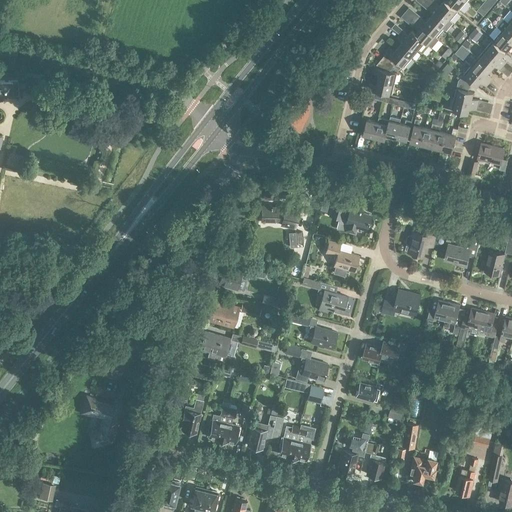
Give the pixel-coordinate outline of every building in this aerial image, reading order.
[(435,0),(431,4),(450,20),(458,12),(444,0),(440,5),(435,1),(435,0)] [(465,0),(448,0),(459,9),(467,1),(465,0)] [(431,4),(431,5),(428,8),(434,13),(430,17),(443,28),(450,20),(431,4)] [(426,22),(421,17),(417,21),(423,25),(436,37),(443,28),(430,17),(426,22)] [(416,22),(414,25),(420,29),(416,33),(430,45),(436,37),(423,25),(417,21),(416,22)] [(511,25),(508,22),(501,30),(511,39),(511,25)] [(499,29),(492,37),(494,39),(507,50),(511,45),(511,46),(511,39),(501,30),(499,29)] [(403,30),(400,34),(419,50),(422,53),(427,47),(429,46),(429,45),(430,45),(416,33),(412,30),(408,35),(403,30)] [(400,34),(399,35),(396,38),(402,42),(398,47),(412,58),(419,50),(400,34)] [(492,41),(485,49),(504,66),(507,62),(501,57),(505,52),(492,41)] [(387,52),(384,56),(395,66),(399,69),(403,65),(404,67),(412,58),(398,47),(394,51),(389,46),(385,51),(387,52)] [(485,49),(478,58),(491,69),(495,65),(500,69),(504,66),(485,49)] [(395,66),(384,56),(374,67),(373,67),(372,72),(379,74),(377,80),(395,84),(397,73),(392,72),(392,71),(390,70),(395,66)] [(478,58),(471,66),(490,82),(493,78),(488,73),(491,69),(478,58)] [(471,66),(464,74),(474,83),(475,84),(477,86),(481,81),(487,86),(490,82),(484,77),(471,66)] [(457,88),(454,98),(471,103),(478,105),(479,102),(479,100),(472,98),(474,92),(468,91),(471,87),(474,83),(464,74),(459,80),(457,88)] [(0,93),(12,94),(18,94),(18,80),(0,79),(0,93)] [(377,80),(376,85),(369,83),(368,89),(392,95),(395,84),(377,80)] [(383,101),(385,96),(369,92),(365,106),(371,107),(373,98),(383,101)] [(394,98),(393,103),(404,106),(405,101),(394,98)] [(471,103),(454,98),(451,109),(468,114),(470,108),(477,110),(478,105),(471,103)] [(418,110),(429,113),(430,107),(419,104),(418,110)] [(374,139),(378,120),(368,117),(363,135),(367,135),(366,137),(374,139)] [(379,117),(378,120),(374,139),(381,141),(382,139),(385,140),(386,135),(389,122),(389,119),(379,117)] [(390,118),(389,119),(389,122),(386,135),(389,136),(388,138),(396,140),(401,120),(390,118)] [(416,118),(414,125),(410,141),(412,142),(413,144),(421,145),(425,127),(419,126),(421,120),(416,118)] [(406,122),(401,120),(396,140),(403,142),(404,141),(406,142),(406,140),(407,140),(411,123),(412,121),(406,119),(406,122)] [(431,129),(425,127),(421,145),(427,147),(429,146),(431,146),(437,124),(433,123),(431,129)] [(441,125),(437,124),(431,146),(433,147),(434,149),(442,151),(446,132),(440,131),(441,125)] [(446,132),(442,151),(448,152),(450,151),(453,152),(458,129),(453,128),(452,134),(446,132)] [(501,163),(502,159),(505,149),(482,143),(478,158),(501,163)] [(472,159),(471,159),(467,175),(475,177),(479,161),(472,159)] [(344,230),(355,233),(357,227),(367,230),(371,214),(363,212),(363,210),(351,206),(351,207),(345,205),(348,197),(336,194),(330,215),(347,220),(344,230)] [(295,226),(299,209),(286,206),(286,209),(278,207),(273,207),(273,205),(271,205),(271,206),(263,206),(262,219),(278,219),(278,217),(283,219),(282,223),(295,226)] [(407,236),(406,241),(407,244),(410,244),(408,251),(423,255),(425,245),(433,247),(434,243),(440,219),(425,215),(421,233),(413,231),(412,235),(410,235),(407,236)] [(477,226),(474,239),(478,240),(479,240),(480,241),(483,228),(477,226)] [(304,237),(297,236),(295,247),(301,248),(304,237)] [(449,243),(445,260),(458,263),(458,264),(466,266),(469,256),(476,257),(480,241),(479,240),(478,240),(474,239),(468,238),(466,248),(449,243)] [(359,255),(339,250),(341,244),(329,241),(326,252),(337,255),(334,265),(336,266),(334,272),(345,275),(347,269),(355,271),(359,255)] [(500,274),(505,254),(490,250),(485,271),(500,274)] [(224,266),(219,283),(237,288),(240,278),(247,280),(247,279),(249,273),(249,272),(245,270),(241,269),(241,271),(224,266)] [(321,282),(308,278),(304,277),(302,284),(319,289),(321,282)] [(343,313),(348,296),(325,289),(319,309),(328,311),(329,307),(333,308),(333,310),(343,313)] [(399,289),(396,300),(386,297),(382,312),(394,315),(395,310),(416,315),(421,297),(409,294),(409,292),(399,289)] [(264,294),(261,303),(275,307),(278,298),(264,294)] [(439,299),(435,314),(429,312),(426,324),(432,325),(434,317),(445,320),(449,302),(439,299)] [(209,319),(233,325),(238,308),(214,301),(209,319)] [(445,320),(444,326),(449,327),(450,321),(456,323),(454,333),(460,334),(461,329),(463,319),(457,317),(461,305),(449,302),(445,320)] [(262,305),(253,303),(251,313),(260,315),(262,305)] [(463,322),(461,329),(468,330),(470,331),(470,333),(477,335),(479,329),(483,310),(472,307),(470,316),(464,315),(463,319),(463,322)] [(308,325),(311,317),(311,316),(289,310),(286,319),(308,325)] [(495,313),(483,310),(479,329),(487,331),(486,335),(495,337),(496,334),(498,323),(493,322),(495,313)] [(501,336),(500,340),(504,341),(505,337),(511,338),(511,317),(506,316),(501,336)] [(311,324),(309,332),(314,333),(311,342),(333,348),(337,332),(316,326),(311,324)] [(134,330),(131,333),(128,342),(130,347),(135,349),(139,345),(141,336),(140,331),(134,330)] [(200,341),(198,349),(206,352),(207,350),(209,351),(225,355),(225,354),(230,355),(234,341),(230,340),(230,338),(206,332),(203,342),(200,341)] [(482,342),(484,338),(469,333),(468,338),(482,342)] [(243,335),(243,336),(241,342),(241,343),(256,347),(258,340),(258,339),(243,335)] [(258,340),(256,347),(264,349),(266,342),(258,340)] [(364,350),(363,355),(364,355),(364,357),(372,360),(371,364),(377,366),(379,362),(381,354),(385,356),(397,359),(402,345),(384,340),(382,347),(376,346),(376,347),(367,345),(365,351),(364,350)] [(492,350),(489,359),(492,360),(496,361),(497,357),(498,352),(498,351),(497,351),(499,343),(494,342),(492,350)] [(288,344),(285,353),(299,357),(302,348),(288,344)] [(209,351),(207,358),(221,362),(233,365),(235,356),(230,355),(225,354),(225,355),(209,351)] [(307,358),(302,372),(298,371),(295,378),(307,382),(309,376),(323,380),(325,375),(326,373),(325,373),(328,364),(307,358)] [(195,363),(192,375),(210,380),(213,367),(195,363)] [(232,367),(220,364),(218,373),(230,376),(232,367)] [(264,365),(262,371),(269,373),(271,366),(264,365)] [(242,369),(240,377),(252,380),(254,372),(242,369)] [(294,381),(286,379),(284,387),(293,388),(294,381)] [(422,381),(418,384),(418,387),(421,391),(424,391),(427,388),(428,385),(426,382),(422,381)] [(376,385),(368,383),(368,385),(360,382),(357,395),(373,400),(373,399),(377,400),(380,388),(382,389),(382,388),(403,394),(404,389),(377,382),(376,385)] [(310,393),(308,400),(321,403),(323,396),(310,393)] [(184,420),(182,429),(196,432),(198,421),(199,421),(201,413),(200,413),(203,401),(196,399),(193,412),(185,410),(182,419),(184,420)] [(91,400),(88,411),(93,412),(105,415),(102,429),(91,431),(94,444),(112,440),(119,415),(126,411),(121,402),(114,406),(96,401),(91,400)] [(392,402),(387,417),(401,420),(405,405),(392,402)] [(251,405),(243,403),(240,415),(248,417),(251,405)] [(211,428),(209,436),(222,439),(230,407),(224,406),(222,405),(219,415),(221,415),(220,421),(220,422),(212,420),(211,419),(209,428),(211,428)] [(504,406),(499,426),(505,427),(510,407),(504,406)] [(230,407),(222,439),(235,443),(237,434),(238,435),(240,426),(231,424),(232,423),(233,418),(235,419),(237,409),(230,407)] [(407,408),(406,418),(415,419),(416,409),(407,408)] [(250,438),(248,446),(262,449),(264,439),(265,440),(265,438),(271,439),(272,433),(273,431),(276,416),(271,415),(268,428),(267,430),(252,426),(251,426),(248,438),(250,438)] [(276,416),(273,431),(280,433),(284,418),(276,416)] [(479,418),(475,434),(484,436),(491,437),(495,419),(486,417),(485,419),(479,418)] [(417,424),(406,422),(402,445),(413,447),(417,424)] [(282,445),(280,453),(293,457),(297,439),(298,435),(300,426),(292,424),(292,425),(291,430),(290,429),(285,428),(283,437),(282,437),(280,445),(282,445)] [(297,439),(293,457),(306,460),(308,452),(309,452),(311,444),(309,443),(311,438),(306,437),(308,428),(300,426),(298,435),(297,439)] [(344,450),(340,467),(341,467),(342,469),(345,469),(346,469),(353,470),(355,461),(356,462),(358,454),(359,454),(360,450),(365,452),(368,442),(370,433),(366,433),(362,432),(361,437),(355,436),(353,446),(352,447),(351,452),(344,450)] [(475,434),(473,443),(482,445),(484,436),(475,434)] [(495,453),(489,478),(497,480),(503,455),(495,453)] [(369,465),(367,474),(380,477),(384,461),(385,457),(375,455),(372,454),(371,458),(370,458),(368,465),(369,465)] [(412,461),(410,471),(412,471),(410,477),(413,478),(413,480),(414,480),(415,482),(420,483),(421,482),(422,482),(424,475),(433,478),(436,468),(435,468),(437,460),(427,458),(426,458),(424,458),(417,456),(415,462),(412,461)] [(472,457),(470,464),(471,464),(476,465),(477,465),(479,458),(477,458),(472,457)] [(461,474),(457,490),(469,493),(473,477),(475,471),(469,469),(468,469),(462,468),(461,474)] [(511,480),(501,478),(498,493),(502,494),(500,501),(511,503),(511,480)] [(180,484),(179,484),(179,482),(172,480),(172,482),(165,480),(163,488),(161,487),(160,490),(162,491),(160,501),(175,505),(180,484)] [(38,497),(51,500),(54,484),(41,481),(38,497)] [(193,487),(189,504),(195,505),(193,511),(200,511),(206,491),(200,489),(200,487),(196,486),(195,488),(193,487)] [(206,491),(200,511),(207,511),(208,509),(214,510),(219,494),(216,493),(217,492),(212,490),(212,492),(206,491)] [(59,507),(58,511),(91,511),(86,511),(87,509),(69,505),(70,501),(59,498),(58,506),(59,507)] [(251,511),(252,510),(245,508),(247,500),(246,500),(245,498),(241,498),(240,499),(236,498),(232,511),(251,511)]
